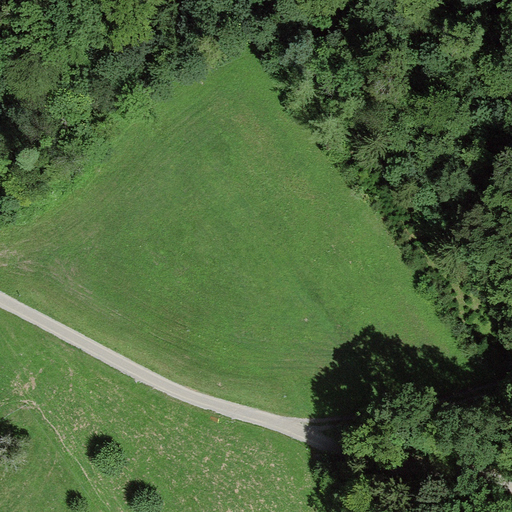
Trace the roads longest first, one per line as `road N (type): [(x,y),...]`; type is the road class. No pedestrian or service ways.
road 1 (track): [(511,485),(369,456),(300,428),(180,400),(0,299)]
road 2 (track): [(300,428),(371,422),(511,388)]
